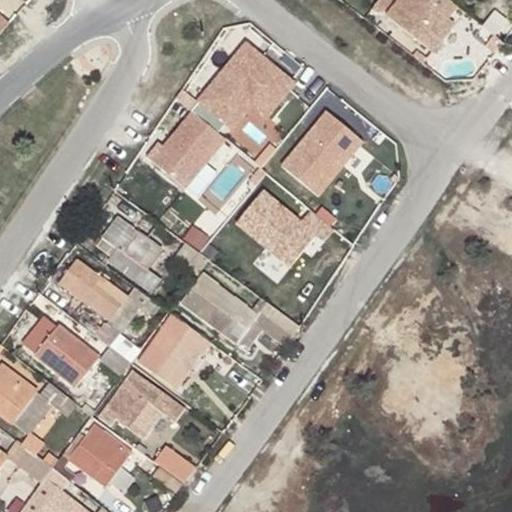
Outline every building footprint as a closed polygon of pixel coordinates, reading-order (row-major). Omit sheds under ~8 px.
[(454,9),(443,0),(397,0),(384,18),(430,54),(453,26),(445,19),(454,9)] [(0,36),(12,23),(0,12),(0,36)] [(481,30),(501,46),(511,31),(511,26),(495,12),(481,30)] [(247,49),(193,114),(219,136),(255,92),(276,110),(294,88),(247,49)] [(193,114),(152,163),(182,188),(224,139),(219,136),(193,114)] [(319,199),(364,146),(329,116),(284,170),(319,199)] [(292,269),(317,239),(325,245),(335,234),(313,215),(302,228),(265,197),(240,226),(292,269)] [(142,252),(150,243),(119,220),(99,247),(111,257),(108,262),(152,295),(162,282),(144,269),(151,259),(142,252)] [(206,259),(186,245),(175,259),(194,274),(206,259)] [(118,316),(129,300),(76,260),(59,283),(106,319),(112,312),(118,316)] [(285,350),(300,329),(266,304),(261,300),(253,312),(204,275),(181,305),(235,344),(250,325),(260,332),(285,350)] [(266,304),(300,329),(314,308),(282,284),(266,304)] [(109,321),(123,331),(141,309),(129,300),(118,316),(112,312),(106,319),(109,321)] [(204,358),(213,346),(173,316),(139,363),(165,383),(169,377),(180,385),(201,356),(204,358)] [(109,321),(96,339),(110,350),(119,337),(123,331),(109,321)] [(250,325),(235,344),(246,352),(260,332),(250,325)] [(76,388),(97,363),(57,332),(37,358),(76,388)] [(110,350),(130,365),(140,352),(119,337),(110,350)] [(120,378),(130,365),(110,350),(100,363),(120,378)] [(0,417),(29,440),(31,437),(48,415),(62,426),(77,408),(48,385),(40,396),(3,368),(0,370),(0,417)] [(175,425),(185,412),(133,374),(98,420),(110,429),(115,421),(144,443),(164,416),(175,425)] [(169,377),(165,383),(176,391),(180,385),(169,377)] [(96,483),(117,453),(121,448),(94,427),(68,463),(96,483)] [(29,440),(22,448),(37,461),(52,472),(58,464),(62,458),(43,443),(41,445),(31,437),(29,440)] [(22,448),(18,445),(8,458),(28,473),(37,461),(22,448)] [(153,464),(185,488),(195,472),(165,449),(153,464)] [(129,462),(117,453),(96,483),(107,492),(129,462)] [(28,473),(44,484),(50,476),(52,472),(37,461),(28,473)] [(52,472),(67,484),(73,477),(58,464),(52,472)] [(44,484),(23,511),(84,511),(59,493),(67,484),(52,472),(50,476),(44,484)]
